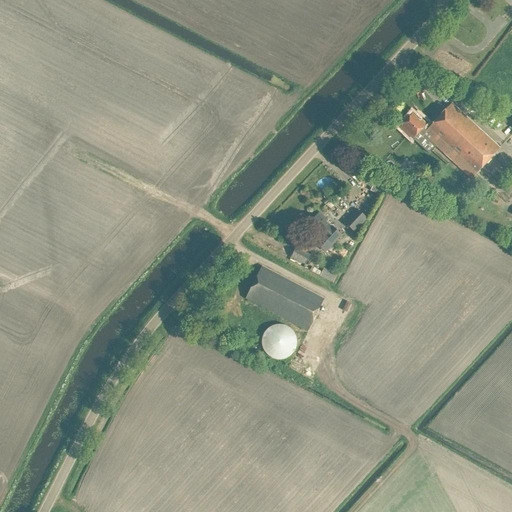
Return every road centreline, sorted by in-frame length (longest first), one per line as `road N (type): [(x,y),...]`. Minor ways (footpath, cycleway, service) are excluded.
road 1 (unclassified): [(45,511),(130,354),(449,0)]
road 2 (track): [(236,240),(204,216),(78,157)]
